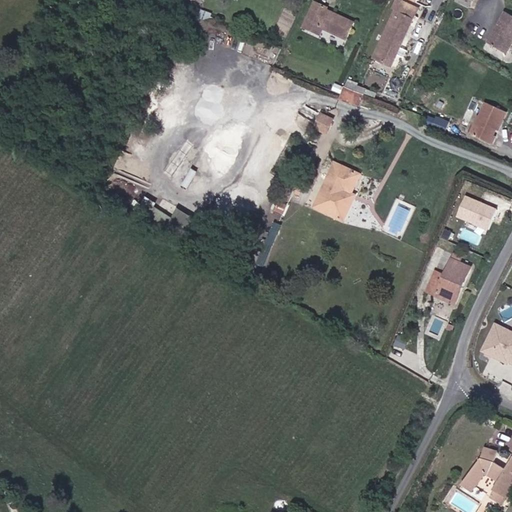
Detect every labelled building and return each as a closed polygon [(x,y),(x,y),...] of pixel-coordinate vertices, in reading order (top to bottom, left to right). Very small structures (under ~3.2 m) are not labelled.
[(172,9),(174,2),(166,0),(164,0),(163,7),(172,9)] [(330,19),(335,22),(342,6),(340,4),(338,7),(333,4),(334,0),(318,0),(310,18),(327,26),(330,19)] [(399,12),(378,60),(396,67),(420,14),(399,4),(395,10),(399,12)] [(216,21),(219,10),(205,6),(203,17),(216,21)] [(335,22),(353,30),(360,14),(342,6),(335,22)] [(494,36),(511,43),(511,13),(506,10),(494,36)] [(219,51),(223,32),(204,28),(200,47),(219,51)] [(491,44),(509,52),(511,45),(511,43),(494,36),(491,44)] [(371,84),(350,76),(345,87),(366,95),(371,84)] [(474,134),(486,139),(500,106),(491,102),(485,116),(483,115),(474,134)] [(503,122),(506,123),(511,111),(500,106),(486,139),(497,143),(500,136),(497,135),(500,128),(503,122)] [(314,126),(328,133),(336,119),(323,111),(314,126)] [(435,128),(447,132),(450,124),(443,121),(438,120),(435,128)] [(350,184),(355,186),(364,167),(339,156),(319,198),(339,207),(350,184)] [(491,230),(501,208),(466,193),(456,215),(491,230)] [(427,293),(454,305),(471,269),(452,261),(442,284),(433,281),(427,293)] [(500,328),(503,322),(495,318),(489,329),(495,332),(497,327),(500,328)] [(511,326),(503,322),(500,328),(497,327),(495,332),(489,329),(481,345),(506,358),(508,356),(511,358),(511,326)] [(511,458),(504,455),(497,466),(486,460),(487,449),(471,446),(469,461),(466,467),(473,471),(469,476),(463,473),(455,485),(465,490),(476,470),(490,479),(485,489),(498,495),(511,469),(511,458)]
